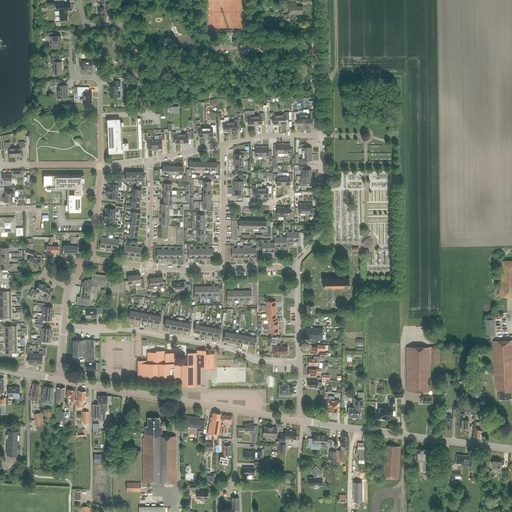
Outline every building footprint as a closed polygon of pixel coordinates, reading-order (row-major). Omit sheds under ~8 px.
[(101,0),(102,8),(98,8),(99,16),(105,16),(105,10),(110,9),(110,0),(101,0)] [(67,11),(70,10),(70,3),(57,4),(57,11),(59,11),(60,20),(67,20),(67,11)] [(289,14),(303,14),(303,6),(297,6),(297,3),(289,3),(289,14)] [(53,33),(47,33),(47,37),(50,37),(50,39),(51,39),(52,48),(61,48),(61,43),(62,43),(62,36),(53,36),(53,33)] [(54,74),(62,74),(62,62),(60,62),(60,58),(51,58),(51,64),(54,64),(54,74)] [(92,65),(96,65),(96,59),(92,59),(92,61),(81,62),(81,70),(92,69),(92,65)] [(62,81),(50,81),(50,85),(50,86),(57,86),(58,99),(68,99),(67,85),(62,86),(62,81)] [(120,87),(120,81),(114,81),(114,86),(110,86),(110,98),(118,98),(118,87),(120,87)] [(80,101),(80,102),(81,103),(82,103),(83,103),(92,103),(92,93),(89,92),(89,87),(77,87),(77,93),(83,93),(83,99),(82,99),(81,100),(80,101)] [(279,115),(280,125),(287,124),(286,120),(289,120),(289,111),(285,111),(285,112),(285,115),(279,115)] [(304,114),(304,124),(311,123),(311,119),(314,119),(313,111),(309,112),(309,114),(304,114)] [(304,124),(304,114),(299,114),(298,112),(294,112),(294,120),(297,120),(297,124),(304,124)] [(255,116),(256,125),(262,125),(262,121),(265,121),(265,113),(260,113),(260,115),(255,116)] [(280,125),(279,115),(274,115),(274,113),(270,113),(270,121),(273,120),(273,125),(280,125)] [(256,125),(255,116),(250,116),(250,114),(245,114),(246,122),(249,121),(249,126),(256,125)] [(120,119),(107,120),(109,154),(123,153),(123,150),(129,150),(128,143),(121,143),(120,126),(124,126),(124,122),(120,122),(120,119)] [(230,122),(231,132),(237,131),(237,127),(240,127),(240,119),(236,120),(236,122),(230,122)] [(230,122),(225,122),(225,120),(220,120),(221,128),(224,127),(224,132),(231,132),(230,122)] [(206,128),(207,137),(213,137),(213,133),(216,133),(216,125),(211,125),(211,128),(206,128)] [(207,137),(206,128),(201,128),(201,126),(196,126),(197,133),(200,133),(200,138),(207,137)] [(182,144),(182,134),(176,134),(176,132),(172,132),(172,140),(175,140),(175,144),(182,144)] [(182,134),(182,144),(188,143),(188,139),(192,139),(191,132),(187,132),(187,134),(182,134)] [(155,150),(155,139),(151,140),(151,137),(148,137),(148,133),(144,133),(144,141),(148,141),(148,150),(155,150)] [(155,139),(155,150),(162,150),(162,140),(165,140),(165,133),(161,133),(161,136),(158,136),(159,139),(155,139)] [(15,149),(15,157),(21,157),(21,148),(25,148),(25,142),(19,143),(19,148),(15,149)] [(15,157),(15,149),(11,149),(10,143),(5,143),(5,149),(9,149),(10,158),(15,157)] [(284,154),(284,144),(277,144),(277,148),(274,148),(274,156),(278,156),(278,154),(284,154)] [(284,144),(284,154),(289,154),(289,156),(294,156),(294,148),(290,148),(290,144),(284,144)] [(302,154),(312,154),(312,147),(308,147),(308,144),(300,144),(300,148),(302,149),(302,154)] [(262,157),(262,147),(255,147),(255,151),(252,151),(253,159),(257,159),(257,157),(262,157)] [(262,147),(262,157),(267,157),(267,159),(272,159),(272,151),(269,151),(269,147),(262,147)] [(234,161),(244,161),(244,156),(246,156),(246,151),(239,151),(239,154),(234,154),(234,161)] [(312,161),(312,154),(302,154),(302,159),(300,159),(300,163),(308,164),(308,161),(312,161)] [(197,162),(193,162),(193,161),(190,161),(190,169),(187,169),(187,175),(190,175),(190,172),(192,172),(192,170),(197,170),(197,162)] [(244,166),(244,161),(234,161),(235,168),(239,168),(239,171),(246,171),(246,166),(244,166)] [(302,176),(312,176),(312,170),(307,170),(307,166),(300,166),(300,171),(302,171),(302,176)] [(284,186),(284,176),(278,176),(278,174),(274,174),(274,181),(277,181),(277,186),(284,186)] [(284,176),(284,186),(290,186),(290,181),(293,181),(293,174),(289,174),(289,176),(284,176)] [(82,190),(84,190),(84,175),(43,175),(44,187),(45,187),(45,191),(51,191),(51,189),(47,189),(47,187),(77,187),(77,189),(75,189),(75,195),(69,195),(69,209),(67,209),(67,205),(65,205),(65,211),(69,211),(69,212),(81,212),(81,198),(79,198),(79,196),(82,195),(82,190)] [(312,183),(312,176),(302,176),(302,181),(300,181),(300,186),(307,186),(307,183),(312,183)] [(234,188),(244,188),(244,182),(246,183),(246,178),(239,178),(239,181),(234,181),(234,188)] [(211,188),(211,185),(213,185),(213,182),(204,181),(204,180),(199,180),(199,185),(203,185),(203,188),(211,188)] [(109,184),(108,191),(118,192),(119,188),(122,188),(123,182),(122,182),(119,182),(115,181),(115,184),(109,184)] [(262,198),(262,188),(256,188),(256,186),(252,186),(252,193),(255,193),(255,198),(262,198)] [(262,188),(262,198),(268,198),(268,193),(271,193),(272,186),(267,186),(267,188),(262,188)] [(244,193),(244,188),(234,188),(234,194),(238,194),(238,198),(246,198),(246,193),(244,193)] [(118,192),(108,191),(107,198),(117,199),(117,202),(124,203),(124,199),(121,199),(121,196),(118,196),(118,192)] [(12,197),(5,197),(3,197),(3,202),(9,202),(10,205),(17,205),(17,202),(12,202),(12,197)] [(306,213),(306,203),(299,203),(299,208),(296,208),(296,215),(300,215),(300,213),(306,213)] [(306,203),(306,213),(311,213),(311,215),(315,215),(316,208),(313,208),(313,203),(306,203)] [(123,211),(123,207),(116,206),(116,210),(106,208),(105,216),(115,217),(116,212),(119,213),(119,210),(123,211)] [(284,217),(284,207),(277,207),(277,211),(274,211),(274,219),(278,219),(279,217),(284,217)] [(284,207),(284,217),(289,217),(289,219),(294,219),(294,212),(291,212),(291,207),(284,207)] [(105,216),(104,222),(114,224),(114,227),(121,228),(121,224),(118,224),(118,221),(115,221),(115,217),(105,216)] [(14,218),(1,219),(1,223),(0,222),(0,230),(1,231),(1,232),(15,232),(14,218)] [(246,221),(242,221),(243,219),(239,219),(239,229),(238,229),(238,231),(241,231),(241,229),(246,229),(246,221)] [(78,253),(79,237),(76,236),(71,236),(71,245),(64,245),(63,253),(78,253)] [(26,253),(25,253),(30,256),(28,261),(34,264),(33,265),(33,267),(35,268),(36,267),(37,266),(38,266),(38,265),(39,265),(40,263),(39,262),(41,259),(34,256),(35,253),(27,249),(26,253)] [(511,260),(499,260),(499,297),(511,297),(511,260)] [(91,288),(92,288),(92,286),(98,287),(98,283),(100,283),(100,285),(105,286),(106,286),(106,281),(107,276),(93,274),(92,279),(91,288)] [(134,275),(135,283),(141,282),(142,288),(145,288),(144,279),(141,279),(141,274),(134,275)] [(129,284),(135,283),(134,275),(128,276),(128,281),(125,281),(126,291),(130,291),(129,284)] [(157,278),(157,286),(161,286),(161,289),(164,288),(164,290),(167,290),(166,282),(164,282),(163,277),(157,278)] [(334,288),(351,288),(351,277),(324,278),(324,288),(331,288),(331,291),(334,291),(334,288)] [(154,286),(157,286),(157,278),(150,278),(150,283),(148,283),(149,289),(154,289),(154,286)] [(91,288),(92,279),(88,279),(88,280),(85,280),(85,282),(83,282),(82,287),(81,297),(78,297),(77,304),(89,306),(92,288),(91,288)] [(106,286),(105,286),(105,290),(102,289),(101,293),(108,293),(109,281),(106,281),(106,286)] [(186,291),(190,291),(190,284),(187,284),(186,282),(173,283),(174,290),(181,290),(181,292),(186,291)] [(32,289),(29,296),(32,297),(33,294),(36,295),(37,293),(40,295),(46,285),(46,284),(45,286),(43,285),(44,284),(44,283),(43,285),(39,283),(35,290),(32,289)] [(46,285),(40,295),(43,297),(42,299),(47,302),(51,295),(48,294),(51,289),(47,287),(48,286),(47,287),(45,286),(46,285)] [(307,311),(314,310),(314,302),(306,303),(307,311)] [(37,303),(37,306),(40,307),(40,309),(43,310),(42,313),(54,314),(53,314),(53,312),(54,312),(53,312),(53,307),(44,307),(44,304),(37,303)] [(130,310),(129,318),(135,319),(137,311),(137,308),(135,307),(134,311),(130,310)] [(137,311),(135,319),(141,320),(143,313),(144,309),(141,308),(140,312),(137,311)] [(143,313),(141,320),(148,322),(149,314),(150,310),(147,310),(147,313),(143,313)] [(149,314),(148,322),(154,323),(155,315),(156,311),(153,311),(153,314),(149,314)] [(155,315),(154,323),(160,324),(162,312),(160,312),(159,315),(155,315)] [(36,319),(35,322),(43,323),(43,320),(52,320),(52,316),(54,316),(52,316),(53,314),(54,314),(42,313),(42,317),(39,317),(39,319),(36,319)] [(166,319),(165,327),(171,328),(172,320),(173,316),(171,316),(170,319),(166,319)] [(172,320),(171,328),(177,329),(179,321),(179,317),(177,317),(176,321),(172,320)] [(179,321),(177,329),(183,330),(185,322),(186,319),(183,318),(182,322),(179,321)] [(185,322),(183,330),(190,331),(192,320),(189,319),(189,323),(185,322)] [(495,335),(495,319),(485,320),(486,336),(495,335)] [(196,324),(194,332),(201,333),(202,325),(203,322),(201,321),(200,325),(196,324)] [(202,325),(201,333),(207,334),(209,326),(209,323),(207,322),(206,326),(202,325)] [(35,324),(35,328),(39,328),(38,331),(41,331),(41,335),(53,335),(51,335),(51,333),(53,333),(51,333),(52,329),(43,328),(43,325),(35,324)] [(209,326),(207,334),(213,336),(215,328),(215,324),(213,324),(212,327),(209,326)] [(215,328),(213,336),(219,337),(222,325),(219,325),(218,328),(215,328)] [(323,339),(323,328),(313,328),(313,327),(311,327),(311,328),(306,328),(306,339),(323,339)] [(237,342),(238,334),(239,328),(237,328),(236,334),(232,333),(231,341),(237,342)] [(225,332),(224,339),(231,341),(232,333),(233,329),(230,329),(230,332),(225,332)] [(238,334),(237,342),(243,343),(244,335),(245,332),(243,331),(242,335),(238,334)] [(244,335),(243,343),(249,344),(251,336),(251,333),(249,332),(248,336),(244,335)] [(251,336),(249,344),(255,345),(257,334),(255,333),(254,337),(251,336)] [(34,341),(34,344),(42,344),(42,341),(51,342),(51,338),(52,338),(52,337),(51,337),(51,335),(53,336),(53,335),(41,335),(41,338),(38,338),(38,341),(34,341)] [(94,361),(95,340),(73,340),(73,356),(86,356),(86,360),(94,361)] [(511,340),(493,341),(494,378),(496,378),(497,391),(500,391),(500,400),(511,399),(511,395),(511,390),(511,340)] [(309,347),(309,353),(317,353),(317,350),(325,351),(325,345),(317,345),(317,347),(309,347)] [(288,354),(288,347),(284,347),(284,346),(274,346),(274,354),(280,354),(281,354),(288,354)] [(27,347),(26,355),(29,355),(29,364),(33,364),(33,365),(33,364),(35,364),(35,365),(36,354),(32,354),(32,351),(30,351),(30,347),(27,347)] [(430,364),(439,364),(439,347),(407,347),(407,392),(423,392),(423,396),(423,403),(432,403),(432,396),(429,396),(429,393),(430,393),(430,381),(430,364)] [(36,354),(35,365),(35,364),(37,364),(37,366),(38,364),(42,364),(42,356),(45,356),(46,348),(43,348),(43,352),(40,351),(40,354),(36,354)] [(137,360),(137,378),(182,378),(182,381),(187,381),(187,387),(201,387),(201,368),(210,368),(210,364),(214,364),(214,354),(206,354),(206,350),(196,350),(196,353),(187,353),(187,365),(184,365),(184,366),(178,366),(178,365),(174,365),(174,353),(165,353),(165,351),(156,351),(156,352),(147,352),(147,360),(137,360)] [(309,359),(309,364),(317,365),(317,363),(319,363),(320,359),(321,359),(321,357),(314,356),(314,359),(309,359)] [(100,371),(100,363),(96,363),(96,362),(87,362),(87,370),(96,370),(96,371),(100,371)] [(289,395),(289,385),(288,385),(288,384),(286,382),(284,384),(284,385),(279,385),(279,395),(289,395)] [(30,396),(30,400),(39,401),(38,397),(40,385),(33,384),(32,389),(31,396),(30,396)] [(52,397),(53,387),(45,386),(44,393),(43,393),(42,398),(43,398),(42,404),(52,405),(53,398),(52,397)] [(64,402),(65,388),(57,387),(56,401),(64,402)] [(22,401),(22,396),(20,396),(20,388),(9,388),(9,397),(15,398),(15,401),(22,401)] [(74,401),(75,390),(67,389),(67,397),(71,397),(71,401),(74,401)] [(78,400),(77,407),(82,407),(83,400),(87,400),(87,396),(86,396),(86,392),(79,391),(78,400)] [(93,420),(103,420),(105,420),(105,414),(105,408),(107,408),(107,403),(108,403),(108,396),(98,396),(98,405),(93,405),(93,420)] [(337,412),(339,402),(333,401),(334,397),(329,396),(327,407),(329,407),(328,411),(337,412)] [(364,408),(364,399),(358,398),(353,398),(353,408),(349,407),(348,417),(361,417),(361,408),(364,408)] [(394,418),(395,399),(389,399),(388,407),(381,406),(381,413),(378,413),(378,418),(394,418)] [(462,421),(462,431),(469,431),(469,421),(466,421),(466,415),(471,415),(471,403),(467,403),(467,407),(465,407),(464,415),(463,415),(463,420),(462,421)] [(211,417),(208,434),(219,436),(222,419),(220,419),(221,414),(213,413),(212,417),(211,417)] [(223,415),(223,422),(223,425),(222,425),(222,427),(221,427),(220,432),(226,432),(226,427),(228,427),(228,424),(232,424),(232,422),(233,416),(223,415)] [(187,416),(187,426),(199,427),(199,429),(203,429),(204,421),(200,420),(200,418),(187,416)] [(144,438),(143,438),(143,483),(176,483),(176,436),(163,436),(162,433),(162,426),(160,426),(160,417),(148,417),(148,426),(145,426),(145,433),(144,433),(144,438)] [(244,424),(244,432),(250,432),(250,435),(253,435),(257,435),(258,435),(258,426),(254,426),(254,423),(251,423),(251,424),(244,424)] [(276,439),(277,427),(264,427),(263,437),(271,437),(271,438),(276,439)] [(18,431),(8,431),(8,435),(7,435),(7,438),(8,438),(7,456),(17,456),(18,440),(19,440),(19,435),(18,435),(18,431)] [(285,431),(285,434),(280,434),(280,442),(285,442),(285,439),(296,439),(296,431),(285,431)] [(320,445),(320,435),(314,434),(314,440),(308,439),(308,447),(311,447),(312,444),(320,445)] [(320,435),(320,445),(329,445),(329,447),(332,447),(333,440),(327,440),(327,435),(320,435)] [(349,446),(349,436),(341,436),(341,439),(340,439),(340,444),(341,444),(341,450),(339,450),(339,461),(344,461),(344,452),(346,452),(346,446),(349,446)] [(212,451),(213,442),(204,441),(204,451),(212,451)] [(398,480),(401,447),(383,445),(381,479),(398,480)] [(231,451),(231,446),(224,446),(224,457),(220,456),(219,463),(227,465),(229,458),(228,458),(228,457),(231,457),(231,451)] [(428,462),(428,450),(415,450),(415,462),(417,462),(416,471),(425,472),(426,462),(428,462)] [(262,458),(262,451),(258,451),(258,453),(255,452),(255,451),(252,451),(251,452),(245,451),(244,459),(255,460),(255,456),(257,457),(257,458),(262,458)] [(95,463),(103,463),(103,454),(94,455),(95,463)] [(457,455),(456,463),(462,464),(462,466),(472,467),(473,457),(457,455)] [(490,462),(490,466),(494,466),(494,471),(502,472),(502,468),(501,468),(502,462),(494,461),(493,463),(490,462)] [(314,477),(309,478),(309,486),(310,486),(310,487),(310,488),(311,488),(312,488),(313,488),(314,488),(314,487),(315,486),(318,486),(322,486),(322,478),(322,477),(322,472),(316,466),(315,467),(312,470),(317,474),(317,477),(314,477)] [(460,479),(460,473),(451,473),(451,483),(454,483),(454,479),(460,479)] [(127,492),(141,491),(141,482),(127,482),(127,492)] [(353,483),(354,498),(362,498),(362,483),(353,483)] [(197,499),(207,499),(208,491),(197,490),(197,499)] [(232,511),(240,510),(239,498),(232,498),(232,511)]
